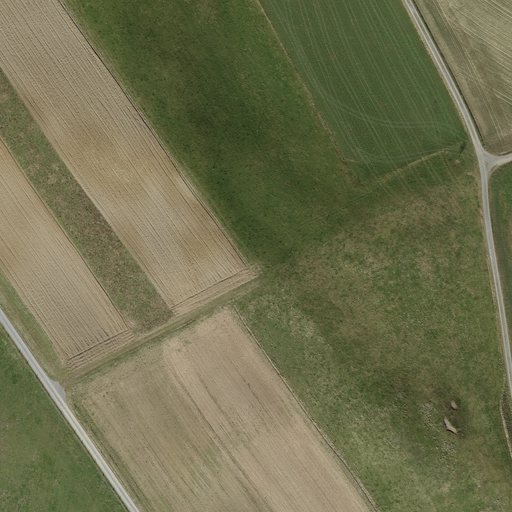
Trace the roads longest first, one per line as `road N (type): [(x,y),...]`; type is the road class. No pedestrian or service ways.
road 1 (track): [(0,316),(139,511)]
road 2 (track): [(486,167),(511,370)]
road 3 (track): [(486,167),(405,0)]
